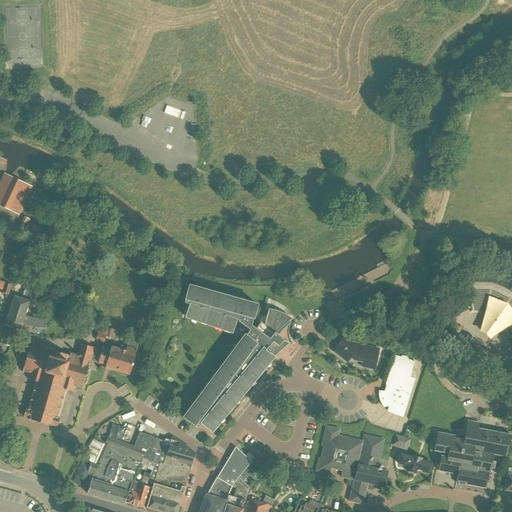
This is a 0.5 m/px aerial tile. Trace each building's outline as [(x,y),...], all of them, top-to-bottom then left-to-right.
[(166,117),(172,120),(177,111),(171,108),(166,117)] [(143,128),(149,130),(153,120),(146,118),(143,128)] [(0,205),(18,214),(31,187),(4,174),(0,181),(0,205)] [(427,292),(431,273),(424,271),(420,291),(427,292)] [(8,296),(12,285),(4,283),(1,293),(8,296)] [(39,300),(42,291),(33,288),(26,285),(24,291),(31,293),(30,297),(39,300)] [(253,319),(257,305),(188,286),(184,299),(190,301),(185,317),(232,333),(236,319),(238,320),(238,322),(249,330),(245,335),(183,417),(194,426),(198,422),(211,432),(273,357),(273,356),(286,344),(282,341),(283,339),(275,333),(291,318),(287,316),(282,313),(278,311),(273,310),(268,309),(264,325),(260,322),(255,329),(251,325),(253,319)] [(25,315),(29,301),(14,296),(10,310),(25,315)] [(455,306),(458,312),(467,308),(464,302),(455,306)] [(20,330),(25,315),(10,310),(5,325),(7,325),(1,343),(10,346),(16,328),(20,330)] [(113,329),(100,326),(96,340),(104,343),(105,336),(111,338),(113,329)] [(360,348),(347,338),(339,348),(336,346),(333,351),(347,362),(351,356),(363,359),(361,367),(374,369),(379,349),(361,345),(360,348)] [(459,338),(454,344),(464,351),(467,343),(459,338)] [(136,350),(138,343),(128,340),(126,347),(125,351),(121,350),(121,349),(111,346),(110,349),(102,346),(101,350),(80,344),(77,355),(70,353),(69,355),(50,350),(51,348),(40,344),(39,348),(29,345),(22,371),(29,373),(27,379),(36,381),(28,410),(25,409),(23,416),(23,417),(28,419),(51,426),(51,425),(57,427),(59,417),(57,417),(57,416),(65,389),(74,392),(75,387),(82,388),(89,363),(90,360),(98,362),(98,363),(106,365),(105,368),(129,375),(136,350)] [(403,417),(415,378),(409,376),(414,361),(395,355),(384,391),(379,391),(378,393),(378,394),(379,396),(379,398),(380,400),(380,402),(381,403),(382,405),(383,407),(384,408),(386,409),(387,411),(389,412),(390,413),(392,413),(394,414),(403,417)] [(483,355),(477,360),(486,367),(491,361),(483,355)] [(463,379),(446,368),(440,376),(457,388),(463,379)] [(434,451),(441,452),(441,456),(438,471),(458,474),(456,482),(486,488),(489,473),(490,468),(494,469),(495,462),(492,461),(493,455),(506,457),(510,434),(478,428),(479,423),(467,421),(464,440),(454,438),(454,436),(437,432),(434,451)] [(362,441),(338,435),(340,429),(325,425),(320,446),(323,447),(320,458),(318,457),(315,472),(329,475),(330,469),(342,471),(340,478),(347,479),(346,485),(351,486),(348,502),(363,505),(368,483),(384,487),(387,471),(377,469),(384,439),(363,434),(362,441)] [(84,484),(83,489),(88,490),(87,493),(123,504),(124,502),(125,502),(125,503),(144,508),(148,496),(149,496),(151,489),(146,486),(151,475),(144,472),(140,483),(134,481),(130,491),(129,490),(139,465),(152,470),(153,470),(163,446),(162,445),(164,442),(140,432),(135,445),(134,447),(107,437),(95,464),(90,463),(88,471),(84,484)] [(395,434),(391,446),(406,451),(410,439),(395,434)] [(166,456),(192,464),(195,453),(172,436),(168,447),(170,447),(166,456)] [(170,447),(168,447),(163,446),(153,470),(146,486),(151,489),(149,496),(146,508),(160,511),(177,511),(183,492),(192,464),(166,456),(170,447)] [(245,456),(235,447),(217,477),(216,477),(206,495),(198,511),(221,511),(225,501),(232,486),(251,462),(251,461),(254,458),(248,452),(245,456)] [(411,456),(401,453),(398,464),(406,466),(405,470),(415,473),(416,470),(427,473),(431,463),(421,460),(422,459),(411,456)] [(243,481),(253,468),(249,465),(240,477),(233,485),(232,487),(236,489),(233,496),(230,506),(226,505),(223,511),(241,511),(242,510),(242,509),(245,500),(247,495),(249,488),(243,481)] [(291,490),(295,480),(289,477),(284,487),(291,490)] [(269,511),(271,506),(274,499),(264,496),(262,502),(248,498),(242,511),(269,511)] [(312,511),(315,507),(306,503),(304,506),(297,504),(293,511),(312,511)]
